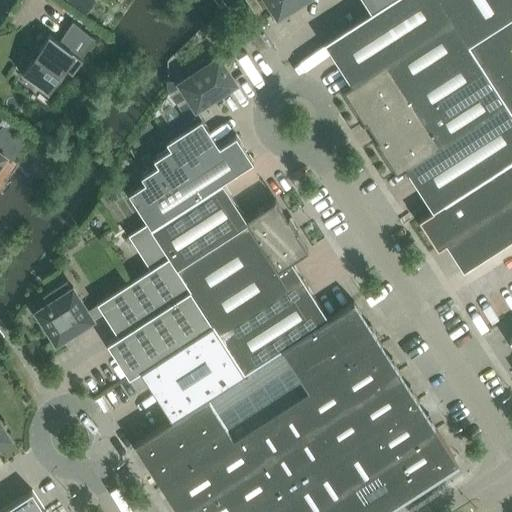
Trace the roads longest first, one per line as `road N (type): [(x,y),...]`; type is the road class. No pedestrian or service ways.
road 1 (unclassified): [(321,151),(511,445)]
road 2 (unclassified): [(95,468),(66,474),(48,463),(40,438),(52,413),(75,405),(96,412),(109,435),(107,453)]
road 3 (unclassified): [(321,151),(294,156),(276,145),(270,109),(302,88),(323,95),(336,117)]
